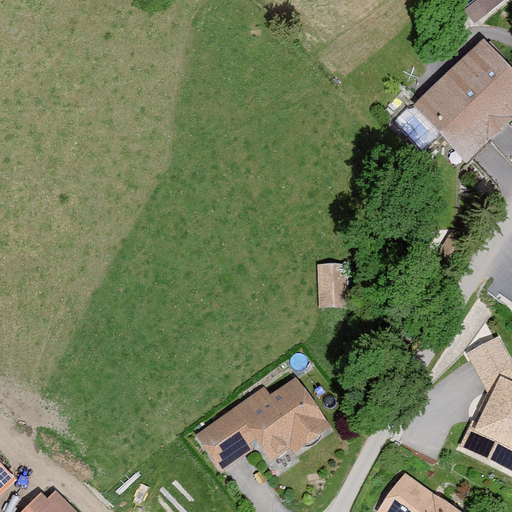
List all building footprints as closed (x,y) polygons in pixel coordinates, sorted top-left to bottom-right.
[(469,0),(465,3),(475,20),(507,0),(469,0)] [(511,91),(471,46),(398,111),(447,166),(511,108),(511,91)] [(511,359),(502,339),(471,354),(495,400),(486,423),(476,421),(466,449),(511,470),(511,359)] [(266,391),(201,437),(227,475),(266,447),(280,466),(336,427),(302,379),(272,400),(266,391)] [(0,511),(0,503),(14,489),(0,474),(0,511)] [(464,511),(408,474),(382,511),(464,511)] [(78,511),(53,488),(29,511),(78,511)]
